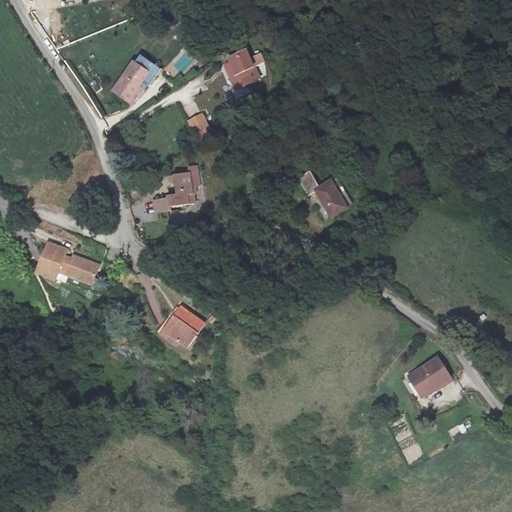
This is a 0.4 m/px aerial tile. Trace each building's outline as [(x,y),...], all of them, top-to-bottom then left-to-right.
[(245,49),(221,61),(230,79),(265,62),(260,53),(249,58),(245,49)] [(187,50),(173,64),(183,74),(197,60),(187,50)] [(257,74),(240,81),(246,98),(263,91),(257,74)] [(142,81),(119,105),(136,122),(159,99),(142,81)] [(194,137),(210,130),(203,113),(186,120),(194,137)] [(232,129),(219,137),(227,152),(240,145),(232,129)] [(349,209),(333,183),(319,192),(310,177),(298,184),(307,199),(316,194),(333,219),(349,209)] [(193,188),(175,190),(174,190),(174,191),(173,192),(173,193),(173,194),(173,195),(174,196),(175,197),(177,197),(178,197),(179,209),(171,210),(171,211),(160,212),(160,222),(179,221),(178,219),(194,217),(194,214),(199,213),(199,202),(202,201),(201,182),(192,183),(193,188)] [(59,250),(41,243),(28,272),(77,294),(88,268),(65,258),(63,262),(55,259),(59,250)] [(150,273),(142,274),(142,289),(150,289),(150,273)] [(175,310),(181,299),(175,295),(168,306),(175,310)] [(168,306),(165,312),(159,321),(174,329),(185,336),(200,310),(181,299),(175,310),(168,306)] [(171,335),(174,329),(159,321),(165,312),(159,310),(152,324),(171,335)] [(453,374),(440,354),(435,356),(443,381),(455,377),(453,374)] [(400,371),(393,373),(400,397),(408,394),(441,384),(434,360),(400,371)] [(394,434),(401,448),(414,442),(407,428),(394,434)]
